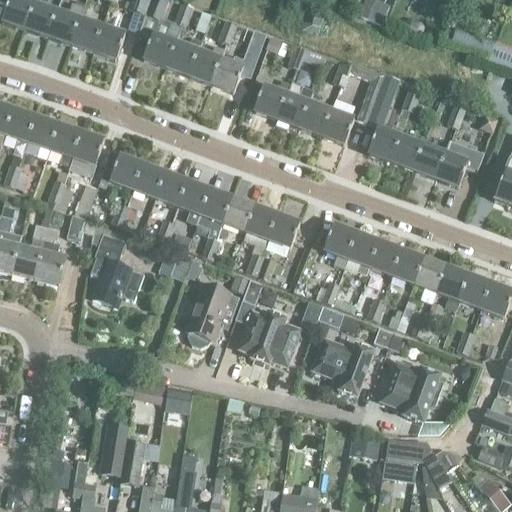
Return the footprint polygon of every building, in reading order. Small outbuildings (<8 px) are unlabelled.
[(145,20),(152,0),(133,0),(129,14),(134,16),(145,20)] [(155,0),(152,0),(145,20),(157,25),(160,25),(161,22),(167,5),(155,0)] [(25,34),(33,8),(10,1),(2,26),(25,34)] [(67,20),(56,16),(47,41),(70,49),(79,24),(80,24),(84,11),(72,7),(67,20)] [(364,7),(359,19),(382,29),(389,11),(380,8),(378,13),(364,7)] [(33,8),(25,34),(47,41),(56,16),(45,13),(34,9),(33,8)] [(177,18),(189,23),(192,13),(181,9),(177,18)] [(318,37),(324,17),(308,12),(302,32),(318,37)] [(211,19),(212,19),(202,15),(195,34),(204,38),(211,19)] [(211,19),(204,38),(203,39),(212,42),(219,22),(211,19)] [(145,20),(139,38),(137,42),(149,47),(151,42),(152,39),(157,25),(145,20)] [(411,23),(406,25),(405,30),(407,34),(416,37),(421,37),(423,32),(421,27),(411,23)] [(80,24),(79,24),(70,49),(93,57),(102,32),(80,24)] [(151,42),(149,47),(143,63),(152,66),(166,72),(176,48),(181,32),(176,30),(177,28),(173,27),(170,26),(163,43),(152,39),(151,42)] [(226,26),(222,35),(233,39),(236,30),(226,26)] [(124,39),(102,32),(93,57),(116,65),(124,39)] [(233,39),(222,35),(219,45),(229,49),(233,39)] [(254,72),(266,40),(254,36),(242,67),(254,72)] [(176,48),(166,72),(167,72),(189,81),(198,56),(202,46),(192,42),(188,52),(176,48)] [(281,46),(271,43),(267,53),(277,57),(281,46)] [(210,61),(198,56),(189,81),(211,89),(220,65),(225,53),(214,50),(210,61)] [(294,50),(291,61),(302,65),(306,55),(294,50)] [(263,70),(281,75),(285,63),(267,57),(263,70)] [(302,65),(291,61),(287,71),(299,75),(302,65)] [(242,73),(220,65),(211,89),(233,97),(242,73)] [(347,70),(340,68),(337,77),(347,81),(348,78),(351,71),(347,70)] [(352,68),(351,71),(348,78),(369,85),(370,88),(356,125),(366,129),(366,128),(375,103),(384,80),(352,68)] [(347,81),(337,77),(333,86),(344,90),(347,81)] [(384,79),(384,80),(375,103),(389,108),(398,85),(384,79)] [(278,88),(275,95),(263,91),(253,116),(276,125),(286,99),(289,93),(278,88)] [(276,125),(278,125),(276,130),(287,135),(289,129),(299,133),(308,108),(312,97),(302,93),(298,104),(286,99),(276,125)] [(409,94),(405,103),(416,107),(419,98),(409,94)] [(416,107),(405,103),(402,113),(412,117),(416,107)] [(331,116),(308,108),(299,133),(321,141),(331,116)] [(4,140),(13,114),(0,109),(0,150),(0,151),(4,140)] [(451,120),(461,124),(465,115),(454,111),(451,120)] [(36,122),(13,114),(4,140),(16,144),(27,148),(36,122)] [(353,124),(331,116),(321,141),(344,150),(353,124)] [(461,124),(451,120),(447,129),(458,133),(461,124)] [(36,122),(27,148),(40,152),(37,160),(47,164),(50,156),(58,130),(36,122)] [(81,138),(58,130),(50,156),(61,160),(60,165),(70,168),(71,163),(72,163),(81,138)] [(390,167),(399,141),(376,133),(367,158),(390,167)] [(81,138),(72,163),(85,168),(83,173),(93,176),(95,171),(104,145),(81,138)] [(399,141),(390,167),(412,175),(422,150),(399,141)] [(445,158),(435,184),(458,192),(463,179),(474,183),(485,153),(474,149),(469,160),(461,156),(458,163),(445,158)] [(422,150),(412,175),(435,184),(445,158),(422,150)] [(511,158),(511,160),(511,161),(510,166),(509,166),(494,205),(506,210),(511,212),(511,158)] [(13,159),(10,169),(18,172),(22,163),(22,162),(13,159)] [(133,195),(143,170),(119,161),(114,175),(110,186),(133,195)] [(10,169),(6,179),(18,183),(21,175),(22,173),(19,172),(18,172),(10,169)] [(143,170),(133,195),(156,203),(165,178),(143,170)] [(106,172),(101,183),(109,186),(110,186),(114,175),(106,172)] [(29,178),(21,175),(15,193),(23,195),(29,178)] [(60,175),(56,186),(64,189),(68,178),(60,175)] [(165,178),(156,203),(178,212),(188,187),(165,178)] [(18,183),(6,179),(2,189),(15,194),(15,193),(18,183)] [(56,186),(55,186),(51,195),(62,199),(64,194),(66,190),(64,189),(56,186)] [(209,195),(188,187),(178,212),(190,216),(186,226),(196,230),(197,229),(209,195)] [(387,191),(380,204),(391,211),(398,197),(387,191)] [(51,195),(48,205),(59,209),(62,199),(51,195)] [(210,195),(209,195),(197,229),(210,234),(207,242),(208,242),(217,246),(217,245),(217,244),(223,229),(233,204),(210,195)] [(233,204),(223,229),(246,237),(255,212),(233,204)] [(118,208),(114,218),(126,223),(128,218),(130,213),(118,208)] [(255,212),(246,237),(268,246),(278,221),(255,212)] [(114,218),(111,228),(116,230),(123,233),(123,232),(126,223),(114,218)] [(86,225),(74,220),(72,220),(66,243),(80,246),(83,236),(86,225)] [(0,221),(0,276),(11,279),(18,251),(20,240),(9,237),(13,224),(0,221)] [(300,229),(278,221),(268,246),(291,254),(300,229)] [(86,225),(83,236),(93,239),(95,229),(95,228),(86,225)] [(175,229),(163,225),(159,234),(171,239),(175,229)] [(41,257),(34,285),(58,291),(65,262),(57,260),(60,249),(56,249),(59,235),(58,235),(59,231),(49,228),(47,232),(44,246),(43,247),(41,257)] [(18,251),(11,279),(34,285),(41,257),(43,247),(44,246),(47,232),(40,230),(36,229),(32,244),(30,254),(18,251)] [(346,264),(355,239),(333,230),(323,255),(334,259),(331,268),(343,272),(346,264)] [(171,239),(159,234),(156,244),(168,249),(171,239)] [(378,247),(355,239),(346,264),(369,272),(378,247)] [(104,241),(91,277),(100,280),(92,304),(116,313),(120,301),(132,306),(141,280),(115,270),(123,248),(104,241)] [(217,246),(208,242),(204,252),(216,256),(220,246),(217,245),(217,246)] [(378,247),(369,272),(391,280),(400,256),(378,247)] [(216,256),(204,252),(201,261),(213,266),(216,256)] [(400,256),(391,280),(414,289),(423,264),(400,256)] [(253,258),(253,259),(249,268),(261,272),(265,262),(262,261),(253,258)] [(276,267),(265,262),(257,282),(268,287),(276,267)] [(423,264),(414,289),(436,297),(446,272),(423,264)] [(261,272),(249,268),(245,278),(257,282),(261,272)] [(468,281),(446,272),(436,297),(449,302),(445,312),(455,316),(458,305),(459,306),(468,281)] [(231,294),(244,298),(248,286),(235,281),(231,294)] [(491,289),(468,281),(459,306),(482,314),(491,289)] [(250,285),(242,306),(254,311),(262,290),(250,285)] [(329,286),(325,296),(337,300),(340,290),(330,286),(329,286)] [(200,296),(186,336),(189,337),(188,341),(191,349),(200,352),(208,349),(210,344),(212,345),(217,331),(221,321),(231,325),(239,303),(212,292),(203,289),(200,296)] [(511,297),(491,289),(482,314),(504,323),(511,301),(511,297)] [(277,299),(264,294),(259,307),(272,312),(277,299)] [(321,305),(321,306),(333,311),(337,300),(325,296),(321,305)] [(375,303),(371,313),(382,317),(386,307),(375,303)] [(170,331),(179,312),(168,307),(160,327),(170,331)] [(322,312),(317,325),(338,334),(344,320),(322,312)] [(371,313),(367,323),(378,327),(382,317),(371,313)] [(270,367),(275,369),(287,373),(301,336),(284,329),(286,324),(267,317),(265,322),(252,317),(238,355),(251,360),(250,364),(268,371),(270,367)] [(418,319),(414,329),(425,333),(429,323),(427,323),(426,322),(418,319)] [(425,333),(423,339),(432,343),(433,340),(438,327),(436,326),(429,323),(425,333)] [(308,324),(300,345),(313,350),(321,328),(308,324)] [(425,333),(414,329),(410,339),(421,343),(423,339),(425,333)] [(379,333),(373,348),(388,353),(393,339),(393,338),(379,333)] [(463,335),(460,346),(472,350),(475,340),(463,335)] [(393,339),(388,353),(399,358),(405,343),(393,339)] [(311,376),(341,387),(337,396),(356,403),(374,357),(355,349),(353,355),(323,344),(311,376)] [(460,346),(456,356),(458,357),(468,361),(472,350),(460,346)] [(489,350),(485,360),(493,363),(497,353),(497,352),(490,349),(489,350)] [(511,367),(510,366),(503,385),(505,385),(511,388),(511,367)] [(417,383),(393,374),(381,406),(405,415),(403,421),(422,428),(432,399),(433,399),(437,401),(442,389),(437,387),(439,381),(420,374),(417,383)] [(124,383),(121,397),(133,400),(136,386),(124,383)] [(511,396),(511,388),(505,385),(501,396),(511,399),(511,396)] [(137,386),(134,403),(141,405),(144,388),(137,386)] [(503,420),(490,415),(487,414),(482,429),(508,439),(508,438),(511,427),(511,423),(507,421),(503,420)] [(128,432),(107,428),(99,479),(120,482),(128,432)] [(376,465),(380,446),(355,442),(354,447),(352,446),(349,460),(376,465)] [(424,467),(434,460),(426,447),(400,446),(388,444),(386,463),(424,467)] [(127,446),(120,488),(138,492),(145,449),(127,446)] [(505,460),(505,459),(483,450),(478,463),(500,472),(501,469),(505,460)] [(63,454),(53,453),(52,465),(61,467),(63,454)] [(441,456),(435,460),(446,477),(459,469),(462,463),(449,456),(441,456)] [(182,459),(180,477),(194,479),(196,461),(182,459)] [(434,460),(424,467),(426,471),(439,493),(452,486),(446,477),(435,460),(434,460)] [(511,462),(509,462),(505,460),(501,469),(511,473),(511,462)] [(48,477),(46,489),(48,489),(58,491),(60,479),(62,467),(61,467),(52,465),(51,465),(49,465),(48,477)] [(84,488),(85,488),(88,467),(78,465),(75,486),(84,488)] [(393,485),(395,468),(385,467),(382,483),(393,485)] [(174,511),(184,511),(185,508),(190,509),(194,479),(180,477),(177,493),(174,511)] [(482,490),(486,486),(478,477),(475,479),(471,483),(475,487),(479,492),(482,490)] [(489,484),(486,486),(482,490),(479,492),(495,511),(506,511),(510,509),(489,484)] [(84,488),(75,486),(73,501),(82,503),(85,488),(84,488)] [(95,489),(85,488),(82,503),(94,505),(94,501),(96,490),(95,489)] [(46,489),(42,511),(54,511),(58,491),(48,489),(46,489)] [(317,503),(319,492),(302,489),(300,501),(317,503)] [(151,511),(152,508),(154,498),(155,492),(143,490),(139,511),(151,511)] [(280,511),(281,503),(278,503),(279,496),(264,494),(260,511),(280,511)] [(154,498),(152,508),(162,510),(163,500),(154,498)] [(219,499),(212,498),(211,507),(221,508),(222,499),(219,499)] [(315,511),(316,507),(317,503),(300,501),(294,500),(292,511),(315,511)] [(80,511),(101,511),(94,511),(96,501),(94,501),(94,505),(82,503),(80,511)]
